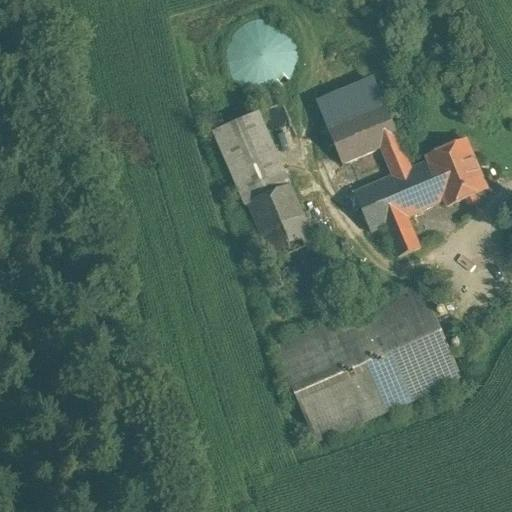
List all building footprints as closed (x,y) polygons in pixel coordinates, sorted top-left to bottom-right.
[(296,70),(299,56),(296,42),(288,30),(276,23),(262,20),(248,23),(236,31),(228,43),(226,57),(229,71),(237,83),(249,90),(263,93),(277,90),(288,82),(296,70)] [(373,81),(317,103),(342,167),(379,152),(398,145),(373,81)] [(317,248),(259,113),(212,134),(270,268),(317,248)] [(444,209),(488,190),(468,141),(423,160),(425,164),(440,199),(444,209)] [(408,171),(398,145),(379,152),(390,178),(408,171)] [(354,193),(370,229),(386,222),(411,211),(440,199),(425,164),(408,171),(390,178),(354,193)] [(411,211),(386,222),(402,260),(427,249),(411,211)] [(422,288),(278,349),(318,442),(462,381),(422,288)]
